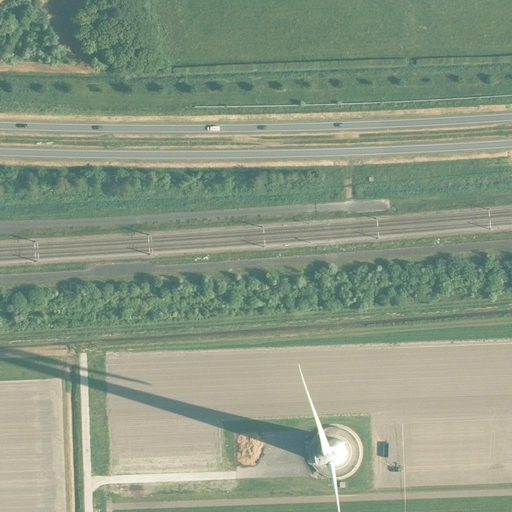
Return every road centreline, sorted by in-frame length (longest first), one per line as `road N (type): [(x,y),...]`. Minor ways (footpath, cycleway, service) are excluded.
road 1 (trunk): [(0,152),(269,156),(511,144)]
road 2 (trunk): [(511,117),(266,129),(0,127)]
